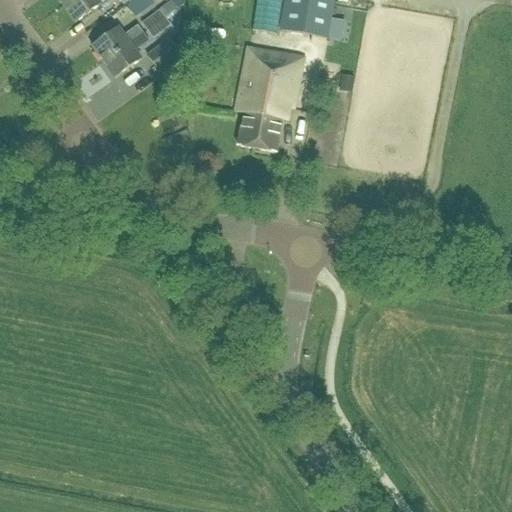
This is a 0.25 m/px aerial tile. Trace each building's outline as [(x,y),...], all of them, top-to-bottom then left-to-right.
[(56,0),(63,8),(74,0),(56,0)] [(74,0),(63,8),(74,24),(99,6),(94,0),(74,0)] [(155,0),(138,0),(132,4),(138,14),(156,2),(155,0)] [(327,40),(334,0),(284,0),(280,30),(327,40)] [(146,32),(165,19),(173,13),(168,6),(160,12),(159,10),(141,25),(146,32)] [(119,18),(127,29),(140,20),(132,9),(119,18)] [(165,19),(146,32),(151,40),(171,27),(165,19)] [(103,64),(142,35),(137,28),(123,37),(117,29),(91,48),(103,64)] [(142,35),(103,64),(114,79),(140,61),(134,53),(148,43),(142,35)] [(145,57),(158,75),(182,58),(169,40),(145,57)] [(275,155),(284,108),(293,110),(302,62),(246,52),(234,114),(243,115),(237,147),(275,155)]
